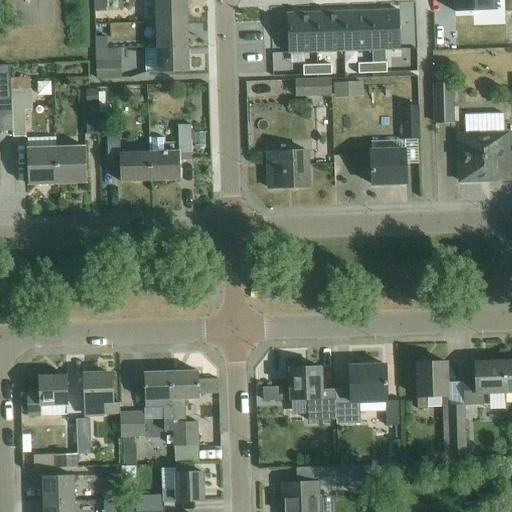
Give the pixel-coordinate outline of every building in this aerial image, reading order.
[(44,0),(6,0),(7,19),(45,17),(44,0)] [(107,13),(106,0),(93,0),(94,0),(94,13),(107,13)] [(187,22),(186,0),(155,0),(156,23),(187,22)] [(454,0),(455,12),(474,11),(497,10),(496,0),(454,0)] [(399,10),(370,11),(372,50),(400,49),(399,10)] [(370,11),(343,12),(344,51),(372,50),(370,11)] [(343,12),(315,13),(317,52),(344,51),(343,12)] [(315,13),(287,14),(288,53),(317,52),(315,13)] [(188,47),(187,22),(156,23),(157,48),(188,47)] [(96,49),(108,49),(108,38),(96,38),(96,49)] [(188,47),(157,48),(145,48),(146,73),(189,72),(188,47)] [(108,61),(108,49),(96,49),(96,62),(108,61)] [(97,79),(121,78),(121,62),(96,62),(97,79)] [(372,63),(358,64),(359,74),(373,73),(372,63)] [(386,63),(372,63),(373,73),(374,73),(387,73),(387,67),(386,63)] [(317,65),(303,65),(303,70),(303,76),(317,75),(317,65)] [(331,65),(317,65),(317,75),(332,75),(331,65)] [(297,97),(333,95),(332,79),(296,81),(297,97)] [(335,82),(335,94),(363,93),(362,81),(335,82)] [(452,85),(434,86),(436,124),(454,123),(454,122),(453,107),(452,85)] [(10,91),(11,100),(12,132),(12,138),(24,137),(23,109),(29,109),(28,90),(10,91)] [(98,92),(85,92),(85,107),(98,107),(98,98),(98,92)] [(105,98),(98,98),(98,107),(99,110),(98,113),(108,113),(108,105),(105,105),(105,98)] [(0,132),(12,132),(11,100),(0,100),(0,132)] [(86,135),(99,135),(98,113),(99,110),(98,107),(85,107),(86,135)] [(461,107),(453,107),(454,122),(462,122),(461,107)] [(420,140),(419,108),(403,108),(404,140),(420,140)] [(480,179),(509,178),(507,134),(503,135),(503,115),(465,117),(466,136),(458,136),(460,183),(480,182),(480,179)] [(163,138),(148,138),(149,153),(150,181),(180,180),(179,161),(191,160),(191,145),(191,136),(190,126),(178,126),(178,136),(178,143),(163,144),(163,138)] [(27,148),(26,148),(27,185),(57,184),(56,148),(55,138),(27,139),(27,148)] [(150,181),(149,153),(120,154),(119,138),(106,138),(107,162),(120,162),(121,182),(150,181)] [(56,148),(57,184),(86,183),(85,147),(56,148)] [(405,150),(372,152),(373,186),(394,185),(407,184),(407,179),(405,150)] [(269,189),(309,187),(308,151),(268,152),(269,189)] [(505,393),(504,360),(476,361),(476,377),(464,377),(464,381),(465,405),(485,404),(484,393),(505,393)] [(448,362),(417,363),(418,408),(428,408),(428,395),(442,394),(449,394),(449,381),(448,362)] [(352,389),(336,390),(337,420),(338,424),(361,423),(360,402),(385,401),(388,401),(388,400),(387,364),(351,365),(352,389)] [(337,420),(336,390),(323,391),(322,367),(291,368),(292,400),(308,399),(309,421),(337,420)] [(199,372),(171,373),(174,432),(175,455),(175,463),(200,462),(199,454),(199,446),(198,420),(186,421),(186,407),(185,399),(200,399),(199,372)] [(174,432),(171,373),(145,374),(146,409),(164,408),(165,433),(174,432)] [(119,400),(112,400),(111,375),(84,375),(86,416),(104,416),(104,414),(120,414),(119,400)] [(67,376),(39,376),(40,391),(28,392),(28,395),(28,414),(28,416),(68,415),(67,376)] [(282,387),(263,388),(264,400),(283,400),(282,387)] [(28,395),(20,395),(20,414),(28,414),(28,395)] [(464,405),(443,405),(445,455),(450,455),(451,471),(467,471),(464,405)] [(144,414),(120,414),(121,464),(135,463),(135,444),(132,444),(132,438),(145,437),(144,414)] [(78,454),(91,454),(90,417),(77,417),(77,420),(78,454)] [(77,455),(56,456),(32,457),(33,470),(56,469),(77,468),(77,455)] [(403,460),(373,461),(373,465),(373,473),(403,472),(403,460)] [(136,503),(121,503),(121,511),(163,511),(163,501),(203,500),(202,472),(194,472),(194,463),(176,464),(176,469),(161,470),(161,491),(162,491),(162,493),(136,494),(136,503)] [(373,465),(318,467),(319,485),(332,484),(349,484),(349,487),(374,486),(373,473),(373,465)] [(45,504),(75,503),(74,477),(44,478),(45,504)] [(319,511),(319,485),(283,486),(283,511),(319,511)] [(104,501),(114,501),(114,489),(104,489),(104,501)] [(114,511),(114,501),(104,501),(104,511),(114,511)] [(74,511),(75,503),(45,504),(44,511),(74,511)]
